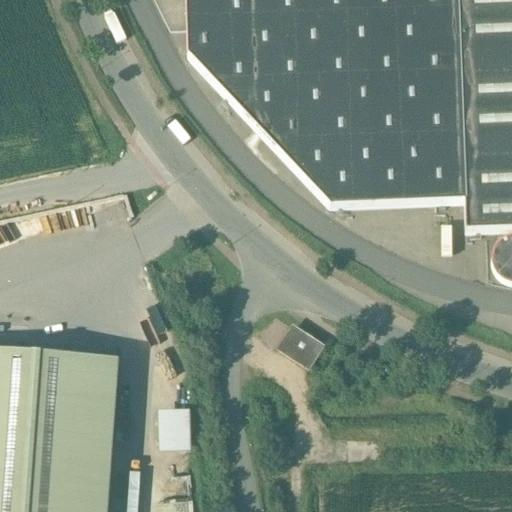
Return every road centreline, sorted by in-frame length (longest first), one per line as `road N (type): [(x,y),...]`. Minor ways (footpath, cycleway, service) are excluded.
road 1 (residential): [(82,0),(164,147),(279,267)]
road 2 (residential): [(279,267),(429,356),(511,386)]
road 3 (residential): [(279,267),(237,330),(233,355),(250,511)]
